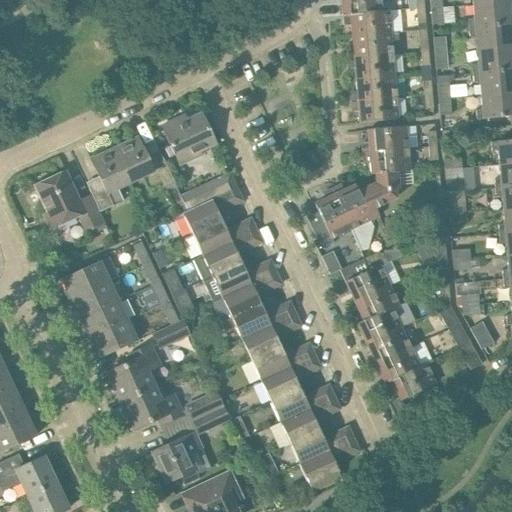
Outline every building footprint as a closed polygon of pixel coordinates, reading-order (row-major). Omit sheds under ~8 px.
[(341,0),(342,17),(381,13),(379,0),(341,0)] [(414,0),(416,10),(424,9),(422,0),(414,0)] [(429,0),(430,9),(440,8),(439,0),(429,0)] [(511,25),(509,2),(472,5),(473,15),(469,19),(467,19),(468,28),(511,25)] [(440,8),(430,9),(432,25),(442,24),(440,8)] [(424,9),(416,10),(417,24),(425,23),(424,9)] [(381,13),(342,17),(343,21),(346,21),(346,26),(350,25),(351,38),(389,34),(387,12),(381,13)] [(511,47),(511,41),(511,25),(468,28),(469,37),(471,37),(475,40),(476,51),(511,47)] [(346,54),(346,60),(391,56),(390,46),(399,46),(398,33),(389,34),(351,38),(352,48),(348,49),(348,53),(346,54)] [(434,54),(444,53),(443,37),(433,38),(434,54)] [(419,53),(428,52),(427,38),(418,39),(419,53)] [(471,74),(511,70),(511,47),(476,51),(477,61),(474,65),(471,65),(471,74)] [(428,52),(419,53),(421,68),(429,67),(428,52)] [(446,69),(444,53),(434,54),(436,70),(446,69)] [(355,81),(393,77),(391,56),(346,60),(347,64),(349,64),(350,69),(354,68),(355,81)] [(480,96),(511,93),(511,70),(471,74),(472,83),(475,83),(479,85),(480,96)] [(350,103),(395,99),(393,77),(355,81),(356,92),(352,92),(352,96),(349,97),(350,103)] [(422,81),(423,96),(432,95),(430,81),(422,81)] [(438,100),(448,99),(447,83),(437,84),(438,100)] [(511,93),(480,96),(481,106),(477,110),(475,110),(476,120),(511,116),(511,93)] [(433,109),(432,95),(423,96),(424,110),(433,109)] [(395,99),(350,103),(351,108),(353,107),(354,112),(358,111),(359,123),(397,120),(395,99)] [(448,99),(438,100),(440,116),(450,115),(448,99)] [(215,144),(201,114),(178,124),(176,120),(161,127),(177,162),(215,144)] [(361,148),(362,154),(407,149),(404,127),(367,131),(368,143),(363,143),(364,148),(361,148)] [(428,147),(436,147),(434,133),(426,133),(428,147)] [(113,149),(129,184),(142,178),(147,190),(157,186),(160,191),(174,184),(161,156),(148,162),(137,138),(113,149)] [(497,154),(498,165),(511,164),(511,140),(490,143),(491,152),(493,152),(497,154)] [(437,160),(436,147),(428,147),(429,161),(437,160)] [(129,184),(113,149),(90,160),(101,184),(89,190),(91,196),(99,213),(122,202),(117,190),(129,184)] [(407,149),(362,154),(362,159),(365,158),(365,163),(370,163),(371,175),(375,174),(397,172),(409,171),(407,149)] [(444,170),(461,169),(460,159),(443,160),(444,170)] [(494,189),(511,187),(511,164),(498,165),(499,176),(495,180),(493,180),(494,189)] [(462,179),(461,169),(444,170),(445,180),(462,179)] [(105,224),(99,213),(91,196),(79,202),(65,172),(34,186),(47,214),(43,215),(50,230),(77,217),(85,234),(105,224)] [(397,172),(375,174),(375,185),(371,185),(357,192),(370,221),(378,217),(374,209),(396,199),(395,190),(398,190),(397,172)] [(184,204),(187,212),(236,188),(229,174),(180,197),(184,204)] [(440,189),(438,175),(430,176),(432,190),(440,189)] [(350,230),(370,221),(357,192),(354,186),(343,191),(341,187),(337,189),(336,186),(330,189),(350,230)] [(502,211),(511,209),(511,187),(494,189),(495,197),(497,197),(501,200),(502,211)] [(189,231),(191,236),(221,222),(217,213),(242,201),(236,190),(236,188),(187,212),(181,214),(184,220),(181,222),(186,233),(189,231)] [(350,230),(330,189),(326,191),(327,193),(323,195),(325,199),(314,204),(316,209),(305,214),(321,249),(333,244),(331,239),(350,230)] [(448,215),(465,214),(464,204),(447,206),(448,215)] [(498,234),(511,232),(511,209),(502,211),(503,221),(500,224),(497,225),(498,234)] [(465,224),(465,214),(448,215),(449,225),(465,224)] [(191,236),(201,256),(255,230),(250,219),(225,231),(221,222),(191,236)] [(202,282),(211,277),(240,264),(236,255),(261,243),(255,230),(201,256),(192,260),(202,282)] [(511,255),(511,232),(498,234),(499,243),(501,243),(505,246),(506,256),(511,255)] [(105,239),(103,245),(105,250),(114,246),(110,236),(105,239)] [(436,241),(436,244),(437,255),(446,255),(444,240),(436,241)] [(141,266),(149,262),(140,243),(132,247),(141,266)] [(451,251),(452,261),(469,260),(468,250),(451,251)] [(379,268),(386,265),(381,255),(376,253),(368,257),(374,270),(379,268)] [(502,280),(511,278),(511,255),(506,256),(507,267),(504,271),(501,271),(502,280)] [(379,268),(374,270),(368,257),(339,271),(354,303),(385,288),(388,287),(379,268)] [(469,260),(452,261),(453,271),(469,270),(469,260)] [(202,282),(212,302),(220,298),(275,272),(270,261),(244,273),(240,264),(211,277),(202,282)] [(69,301),(71,300),(108,282),(98,262),(62,279),(69,295),(67,296),(69,301)] [(150,286),(158,282),(149,262),(141,266),(150,286)] [(448,277),(446,263),(438,264),(440,278),(448,277)] [(275,272),(220,298),(230,319),(260,306),(255,296),(281,285),(275,272)] [(511,301),(511,278),(502,280),(503,289),(505,288),(509,292),(510,302),(511,301)] [(76,316),(78,321),(81,320),(116,302),(108,282),(71,300),(78,314),(76,316)] [(168,302),(158,282),(150,286),(160,306),(168,302)] [(180,284),(168,290),(171,296),(183,290),(180,284)] [(450,300),(448,286),(440,286),(442,301),(450,300)] [(354,303),(360,315),(353,318),(356,325),(363,322),(391,309),(397,306),(388,287),(385,288),(354,303)] [(460,296),(461,306),(477,305),(476,294),(460,296)] [(88,340),(90,339),(125,322),(135,318),(125,298),(116,302),(81,320),(87,334),(85,335),(88,340)] [(169,326),(177,322),(168,302),(160,306),(169,326)] [(260,306),(230,319),(240,340),(294,314),(289,303),(264,314),(260,306)] [(195,311),(191,304),(177,311),(181,318),(195,311)] [(477,305),(461,306),(462,316),(478,315),(477,305)] [(460,325),(449,306),(438,312),(448,331),(460,325)] [(400,329),(391,309),(363,322),(356,325),(359,331),(366,345),(376,340),(400,329)] [(240,340),(250,361),(279,347),(275,338),(300,326),(294,314),(240,340)] [(177,322),(169,326),(151,335),(157,349),(188,334),(181,320),(177,322)] [(135,343),(125,322),(90,339),(97,354),(94,355),(97,360),(135,343)] [(469,343),(460,325),(448,331),(458,349),(469,343)] [(375,364),(409,349),(400,329),(376,340),(366,345),(375,364)] [(409,349),(375,364),(384,384),(418,368),(425,365),(431,362),(422,342),(409,349)] [(481,364),(469,343),(458,349),(470,371),(481,364)] [(250,361),(259,381),(314,356),(308,344),(283,356),(279,347),(250,361)] [(106,374),(119,402),(153,386),(146,372),(158,366),(149,346),(127,357),(130,363),(106,374)] [(314,356),(259,381),(269,403),(299,389),(294,380),(320,368),(314,356)] [(425,365),(418,368),(384,384),(387,391),(394,388),(400,401),(434,384),(426,366),(425,365)] [(8,376),(6,377),(0,380),(0,404),(15,397),(9,383),(11,382),(8,376)] [(160,401),(153,386),(119,402),(133,430),(156,419),(163,434),(185,424),(172,395),(160,401)] [(299,389),(269,403),(280,424),(334,398),(328,386),(303,398),(299,389)] [(191,421),(222,407),(215,392),(184,407),(191,421)] [(0,428),(25,417),(18,402),(20,401),(18,396),(15,397),(0,404),(0,428)] [(280,424),(289,444),(318,431),(314,421),(339,410),(334,398),(280,424)] [(228,420),(222,407),(191,421),(197,435),(228,420)] [(27,416),(25,417),(0,428),(0,453),(34,437),(27,422),(29,421),(27,416)] [(289,444),(299,465),(353,440),(347,427),(322,439),(318,431),(289,444)] [(170,445),(152,453),(165,483),(179,477),(183,486),(199,479),(197,475),(210,469),(194,434),(193,434),(170,445)] [(358,451),(353,440),(299,465),(311,492),(341,479),(333,463),(358,451)] [(20,484),(26,497),(56,484),(43,457),(24,466),(18,454),(0,462),(0,492),(0,493),(20,484)] [(275,468),(263,474),(266,479),(278,473),(275,468)] [(242,499),(229,471),(170,498),(170,499),(191,490),(195,499),(193,500),(191,504),(192,505),(188,508),(189,511),(235,511),(232,504),(242,499)] [(32,511),(61,511),(68,509),(56,484),(26,497),(33,511),(32,511)]
